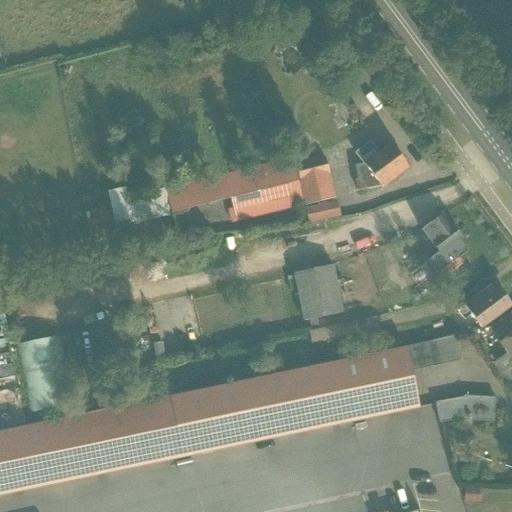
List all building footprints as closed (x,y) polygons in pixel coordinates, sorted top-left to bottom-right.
[(369,141),(354,152),(364,165),(357,166),(359,180),(366,189),(380,187),(381,188),(391,180),(408,168),(391,145),(378,154),(369,141)] [(295,165),(299,182),(304,206),(335,199),(328,174),(329,174),(325,158),(295,165)] [(226,179),(226,180),(166,195),(171,213),(230,199),(234,217),(301,202),(293,164),(226,179)] [(440,215),(425,226),(418,231),(436,256),(426,263),(434,273),(464,251),(456,240),(460,238),(451,226),(449,227),(440,215)] [(315,227),(297,228),(298,235),(315,233),(315,227)] [(341,313),(331,267),(290,275),(299,320),(299,321),(341,313)] [(494,283),(478,295),(454,313),(461,322),(471,315),(481,328),(511,305),(494,283)] [(299,320),(285,323),(286,331),(301,328),(299,321),(299,320)] [(377,332),(375,320),(308,335),(310,346),(377,332)] [(490,354),(486,357),(489,365),(490,364),(493,369),(497,374),(511,363),(511,332),(508,335),(498,342),(505,353),(494,361),(490,354)] [(71,402),(60,335),(20,342),(31,408),(71,402)] [(0,432),(0,495),(418,410),(406,347),(0,432)] [(320,349),(310,350),(312,362),(327,359),(326,351),(321,352),(320,349)] [(511,363),(497,374),(504,384),(511,378),(511,363)] [(465,397),(435,403),(439,423),(452,421),(452,423),(471,421),(493,421),(494,398),(465,397)] [(465,488),(464,502),(479,502),(479,488),(465,488)]
